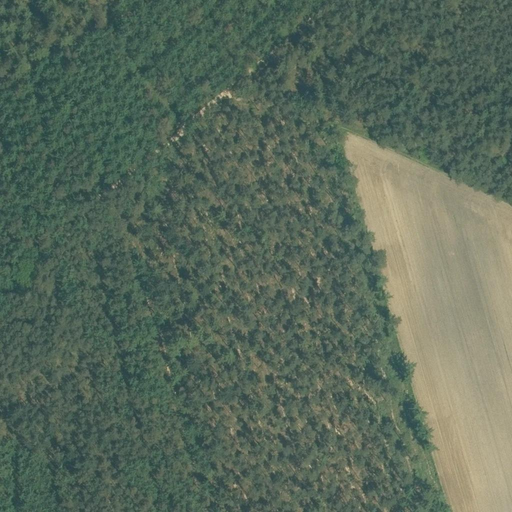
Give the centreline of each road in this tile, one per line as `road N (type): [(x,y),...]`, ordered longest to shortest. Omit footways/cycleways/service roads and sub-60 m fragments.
road 1 (track): [(0,282),(329,0)]
road 2 (track): [(0,86),(156,0)]
